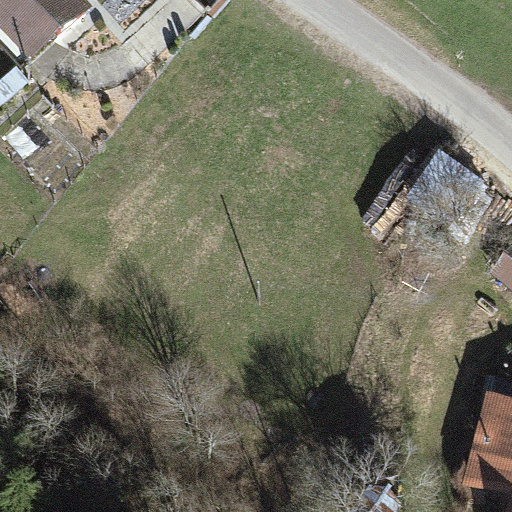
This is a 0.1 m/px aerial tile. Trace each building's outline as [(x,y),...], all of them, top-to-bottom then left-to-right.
[(0,0),(0,39),(29,71),(91,14),(77,0),(0,0)] [(0,116),(22,98),(10,83),(0,91),(0,116)] [(483,186),(442,158),(410,205),(427,216),(451,233),(483,186)] [(511,255),(493,279),(511,294),(511,255)] [(511,507),(511,511),(511,403),(487,398),(463,496),(511,507)]
